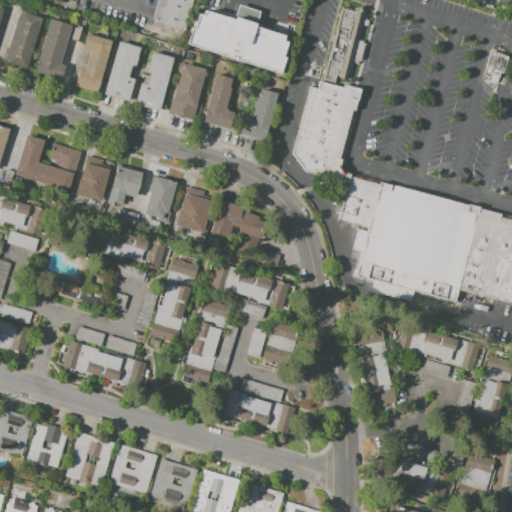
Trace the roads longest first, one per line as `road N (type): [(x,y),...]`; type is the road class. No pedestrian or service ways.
road 1 (residential): [(241,172),(286,205),(313,258),(347,439),(348,511)]
road 2 (residential): [(348,482),(0,377)]
road 3 (residential): [(241,172),(0,94)]
